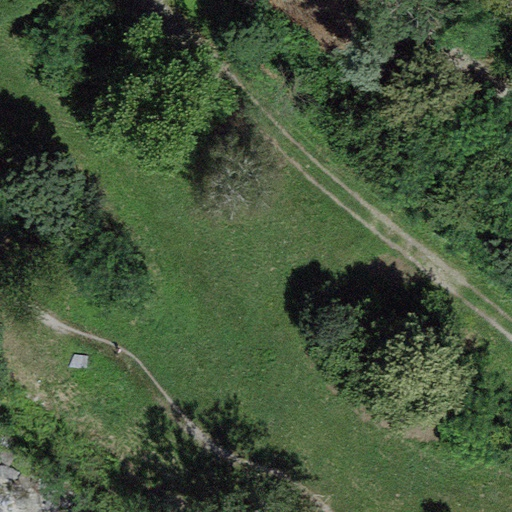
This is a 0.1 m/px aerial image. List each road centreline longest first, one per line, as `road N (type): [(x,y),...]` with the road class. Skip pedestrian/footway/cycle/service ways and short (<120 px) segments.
road 1 (track): [(146,0),(297,167),(511,330)]
road 2 (track): [(511,104),(380,0)]
